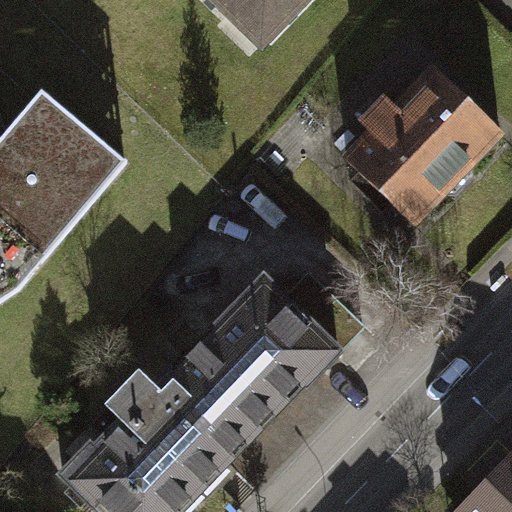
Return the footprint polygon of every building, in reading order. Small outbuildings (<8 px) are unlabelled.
[(210,0),(227,16),(236,8),(269,40),(308,0),(210,0)] [(373,134),(347,160),(415,225),(503,135),(435,70),(396,110),(385,100),(362,124),(373,134)] [(0,304),(19,292),(128,164),(43,93),(1,142),(0,143),(0,304)] [(102,437),(63,477),(99,511),(186,511),(232,465),(223,457),(299,378),(308,386),(365,328),(310,275),(286,301),(265,281),(178,371),(172,365),(152,386),(140,375),(91,425),(102,437)] [(511,511),(511,463),(464,511),(511,511)]
